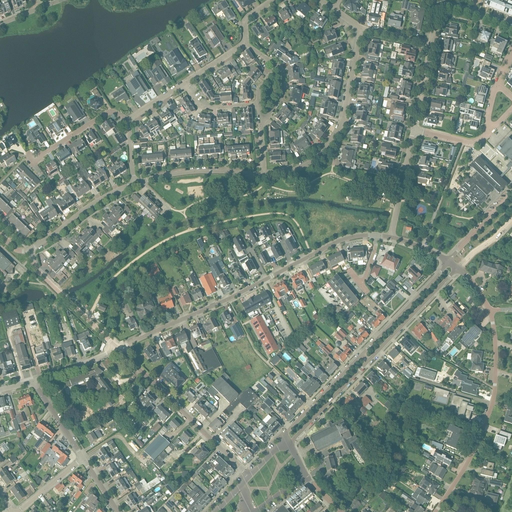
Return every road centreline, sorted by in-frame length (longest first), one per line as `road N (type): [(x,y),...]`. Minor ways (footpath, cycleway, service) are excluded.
road 1 (unclassified): [(117,348),(333,244),(377,235)]
road 2 (residential): [(436,511),(493,400),(490,309)]
road 3 (unclassified): [(249,475),(117,348)]
road 4 (unclassified): [(117,348),(35,268),(30,251)]
road 5 (residential): [(134,183),(184,172),(264,174)]
road 6 (unclassified): [(367,361),(457,268)]
road 7 (unclassified): [(448,261),(361,354)]
road 8 (residential): [(30,251),(91,203),(134,183)]
